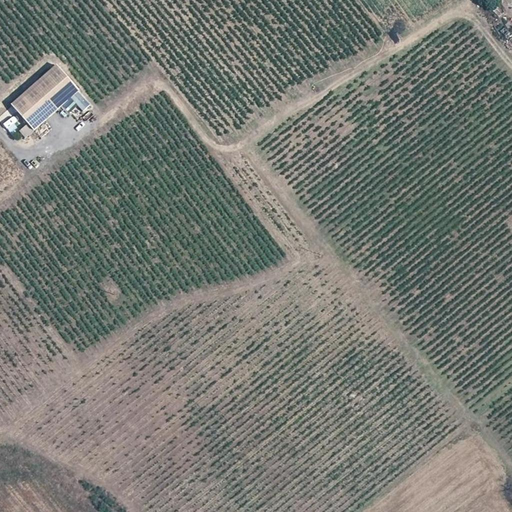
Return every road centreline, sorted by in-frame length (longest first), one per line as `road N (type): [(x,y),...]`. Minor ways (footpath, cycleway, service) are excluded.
road 1 (track): [(511,63),(471,17),(451,14),(240,145),(209,145),(164,82),(145,86),(90,129),(19,158),(0,134)]
road 2 (track): [(115,511),(76,483),(0,453)]
